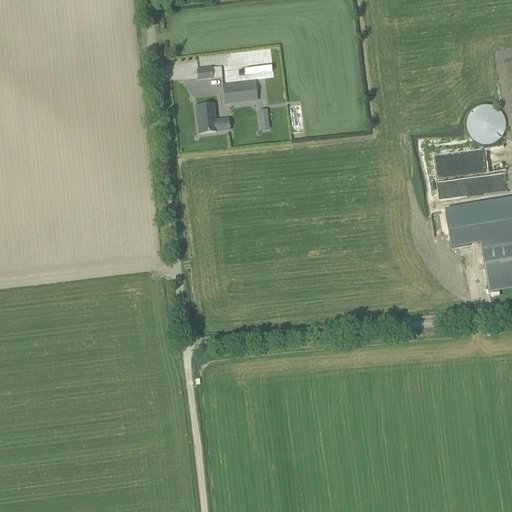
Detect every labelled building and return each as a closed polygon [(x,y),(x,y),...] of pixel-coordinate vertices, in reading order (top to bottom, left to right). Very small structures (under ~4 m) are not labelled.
[(211,70),(206,70),(196,71),(197,81),(212,79),(211,70)] [(248,102),(246,84),(221,87),(223,105),(248,102)] [(198,135),(229,132),(228,120),(214,122),(212,106),(197,108),(199,124),(197,124),(198,135)] [(500,130),(501,126),(500,122),(499,119),(497,116),(495,113),(491,111),(488,109),(485,109),(482,108),(478,109),(475,110),(472,112),(470,114),(467,117),(466,120),(465,123),(465,127),(466,131),(467,134),(468,137),(471,139),(473,141),(477,143),(480,144),(484,144),(487,143),(491,142),(494,140),(496,138),(498,136),(499,133),(500,130)] [(269,131),(267,111),(257,112),(260,132),(269,131)] [(511,200),(445,211),(451,250),(481,245),(481,244),(511,238),(511,200)] [(511,238),(481,244),(481,245),(489,293),(511,289),(511,238)]
